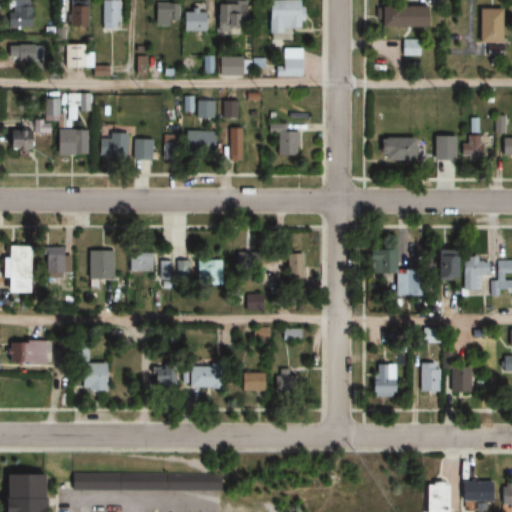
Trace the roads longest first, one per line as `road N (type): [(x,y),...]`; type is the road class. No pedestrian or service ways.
road 1 (residential): [(0,200),(511,199)]
road 2 (residential): [(0,436),(511,437)]
road 3 (residential): [(336,437),(336,0)]
